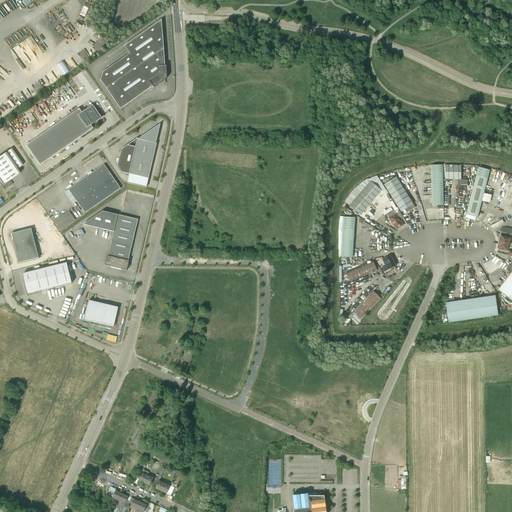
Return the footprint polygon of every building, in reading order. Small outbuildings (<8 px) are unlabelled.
[(104,72),(101,80),(121,109),(153,86),(154,87),(163,81),(162,79),(164,78),(164,79),(165,79),(166,79),(167,79),(167,78),(167,77),(167,76),(167,75),(166,75),(165,75),(165,73),(167,73),(167,65),(165,65),(162,20),(125,46),(130,54),(104,72)] [(80,108),(27,145),(41,165),(94,128),(90,123),(92,122),(94,124),(104,116),(102,117),(93,105),(85,111),(84,109),(83,109),(87,114),(85,116),(80,108)] [(122,149),(118,166),(122,172),(128,174),(126,182),(146,187),(157,143),(156,143),(161,124),(138,139),(137,139),(136,145),(135,147),(128,145),(122,149)] [(11,148),(0,156),(0,184),(3,190),(11,184),(9,181),(20,173),(17,169),(23,165),(11,148)] [(104,164),(69,189),(85,213),(121,188),(104,164)] [(443,165),(431,165),(432,206),(444,205),(443,165)] [(445,165),(445,179),(457,179),(461,179),(461,165),(445,165)] [(478,168),(465,219),(475,221),(476,217),(477,218),(490,170),(478,168)] [(344,202),(349,206),(361,215),(382,191),(385,188),(377,175),(369,179),(363,182),(353,191),(344,202)] [(397,177),(384,184),(401,212),(403,211),(405,214),(407,213),(415,208),(397,177)] [(396,214),(389,218),(391,222),(396,230),(403,225),(400,220),(403,218),(398,209),(394,211),(396,214)] [(60,231),(75,220),(69,211),(53,222),(60,231)] [(105,264),(105,265),(127,270),(127,269),(127,268),(129,268),(130,264),(128,263),(129,261),(129,262),(138,219),(122,215),(118,215),(108,256),(107,256),(108,257),(106,265),(105,264)] [(354,218),(343,217),(340,257),(352,258),(354,218)] [(492,229),(504,223),(502,220),(490,227),(492,229)] [(357,225),(356,246),(366,246),(367,225),(357,225)] [(32,229),(12,233),(19,263),(39,258),(32,229)] [(501,236),(498,248),(507,250),(510,238),(501,236)] [(392,255),(383,260),(388,270),(392,268),(397,265),(392,255)] [(350,282),(377,270),(373,260),(346,272),(350,282)] [(511,274),(498,290),(511,300),(511,262),(509,266),(506,270),(511,274)] [(67,263),(23,274),(28,294),(72,283),(67,263)] [(383,297),(391,288),(388,286),(380,295),(383,297)] [(373,291),(353,313),(361,321),(381,298),(373,291)] [(448,303),(446,303),(449,323),(449,325),(498,317),(498,316),(495,296),(478,298),(463,301),(455,302),(448,303)] [(64,300),(61,315),(67,317),(70,301),(64,300)] [(89,300),(84,320),(114,327),(119,307),(89,300)] [(107,339),(117,342),(118,336),(109,333),(107,339)] [(145,483),(148,476),(142,473),(139,481),(145,483)] [(148,476),(145,483),(150,486),(154,478),(153,478),(155,476),(149,473),(148,476)] [(184,485),(190,487),(194,479),(188,476),(184,485)] [(161,491),(165,483),(159,481),(160,479),(157,477),(155,482),(158,483),(156,488),(161,491)] [(170,486),(165,483),(161,491),(167,493),(170,486)] [(113,497),(107,494),(105,493),(102,499),(107,501),(103,511),(105,511),(106,511),(111,502),(110,502),(111,501),(117,504),(119,500),(122,493),(116,490),(113,497)] [(122,493),(119,500),(122,502),(121,503),(124,505),(123,507),(124,507),(123,508),(121,507),(118,511),(124,511),(127,506),(128,504),(126,503),(129,496),(122,493)] [(324,511),(324,496),(294,496),(293,511),(324,511)] [(198,507),(200,501),(192,498),(190,504),(198,507)] [(137,509),(141,502),(134,499),(131,506),(137,509)] [(141,502),(137,509),(136,511),(137,511),(152,511),(153,511),(155,505),(151,503),(150,506),(141,502)]
